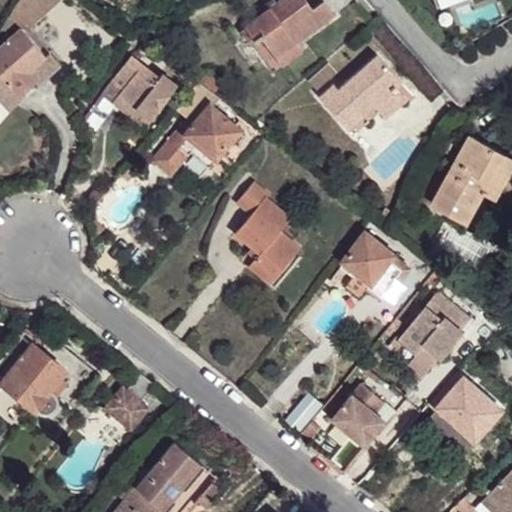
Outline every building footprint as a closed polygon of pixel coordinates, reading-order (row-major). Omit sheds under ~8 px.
[(0,30),(0,96),(11,108),(13,109),(37,85),(60,64),(48,51),(45,55),(25,33),(30,28),(47,13),(33,0),(21,0),(10,15),(0,30)] [(33,0),(47,13),(61,0),(33,0)] [(296,42),(334,14),(324,0),(323,0),(313,8),(306,0),(278,0),(270,6),(296,42)] [(276,56),(296,42),(270,6),(244,26),(255,41),(262,36),(276,56)] [(48,51),(50,50),(30,28),(25,33),(45,55),(48,51)] [(282,66),(302,52),(296,42),(276,56),(282,66)] [(349,128),(375,106),(386,117),(408,97),(392,82),(397,76),(377,53),(338,87),(333,82),(320,95),(349,128)] [(128,56),(112,78),(123,86),(118,93),(152,117),(177,84),(160,71),(157,75),(128,56)] [(101,93),(146,126),(152,117),(118,93),(123,86),(112,78),(101,93)] [(209,103),(216,96),(198,81),(182,101),(199,116),(209,103)] [(199,116),(182,101),(166,119),(177,127),(184,133),(199,116)] [(215,160),(240,130),(209,103),(199,116),(184,133),(195,144),(215,160)] [(184,133),(177,127),(150,160),(170,177),(191,153),(189,151),(195,144),(184,133)] [(469,223),(486,193),(509,153),(471,134),(433,203),(469,223)] [(208,166),(215,160),(195,144),(189,151),(191,153),(208,166)] [(511,174),(511,154),(509,153),(486,193),(499,199),(511,174)] [(252,180),(234,201),(250,214),(233,232),(250,247),(258,253),(253,259),(273,275),(300,242),(282,228),(294,214),(252,180)] [(373,282),(394,255),(366,234),(345,261),(350,265),(358,272),(372,282),(373,282)] [(258,253),(250,247),(245,253),(253,259),(258,253)] [(405,279),(412,269),(394,255),(373,282),(372,282),(369,285),(382,295),(398,274),(405,279)] [(273,275),(253,259),(247,266),(267,283),(273,275)] [(335,285),(350,265),(345,261),(330,282),(335,285)] [(372,282),(358,272),(347,286),(360,296),(369,285),(372,282)] [(409,325),(447,357),(466,334),(459,329),(469,317),(436,290),(409,325)] [(447,357),(409,325),(399,337),(418,353),(426,344),(441,356),(445,360),(447,357)] [(0,380),(0,381),(31,343),(32,344),(35,339),(23,330),(0,358),(0,380)] [(60,376),(65,370),(32,344),(31,343),(0,381),(4,385),(34,408),(49,390),(60,376)] [(426,344),(418,353),(411,361),(425,374),(441,356),(426,344)] [(153,386),(139,373),(125,390),(122,387),(103,409),(130,431),(148,409),(140,402),(153,386)] [(60,376),(49,390),(52,393),(53,394),(54,396),(55,397),(55,398),(68,382),(60,376)] [(475,440),(501,411),(464,378),(438,408),(463,430),(475,440)] [(332,420),(363,446),(384,421),(374,413),(383,402),(361,384),(332,420)] [(49,390),(34,408),(37,411),(42,414),(48,413),(53,411),(56,405),(56,400),(55,398),(55,397),(54,396),(53,394),(52,393),(49,390)] [(301,430),(323,404),(309,392),(287,419),(301,430)] [(457,437),(463,430),(438,408),(432,416),(457,437)] [(311,421),(297,438),(306,445),(320,428),(311,421)] [(125,501),(115,511),(169,511),(170,511),(163,507),(159,503),(194,461),(171,443),(134,490),(128,485),(119,496),(125,501)] [(194,461),(159,503),(163,507),(198,464),(194,461)] [(511,511),(511,466),(485,495),(502,511),(511,511)] [(502,511),(485,495),(472,508),(476,511),(502,511)]
